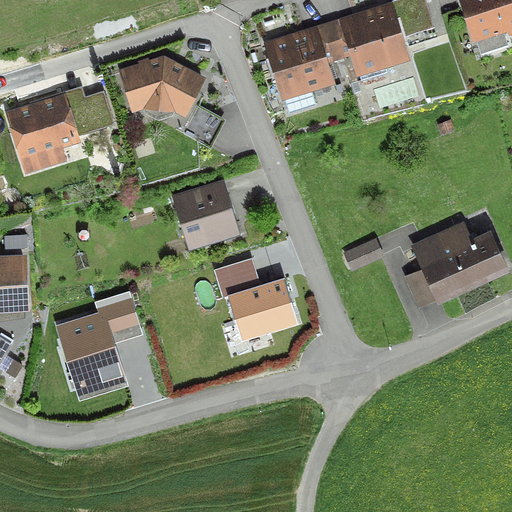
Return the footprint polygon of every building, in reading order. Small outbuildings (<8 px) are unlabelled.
[(411,0),(393,6),(403,36),(431,27),(423,0),(411,0)] [(508,32),(511,31),(511,0),(461,0),(474,40),(507,29),(508,32)] [(388,7),(342,22),(360,81),(385,73),(382,64),(404,57),(388,7)] [(329,81),(313,31),(266,46),(288,113),(314,104),(308,88),(329,81)] [(162,59),(120,72),(132,109),(158,101),(183,113),(201,79),(162,59)] [(101,94),(81,100),(90,129),(110,123),(101,94)] [(76,139),(62,97),(7,114),(21,157),(76,140),(76,139)] [(222,179),(170,195),(187,251),(239,235),(222,179)] [(503,268),(487,235),(468,244),(460,227),(414,247),(419,256),(418,257),(423,268),(404,276),(419,306),(437,297),(437,299),(503,268)] [(379,256),(373,242),(345,254),(352,268),(379,256)] [(229,295),(261,285),(252,258),(214,270),(223,297),(229,295)] [(0,307),(25,307),(22,259),(0,259),(0,307)] [(261,285),(229,295),(242,340),(298,324),(284,279),(261,285)] [(102,314),(59,328),(80,393),(123,379),(108,332),(137,323),(130,300),(101,310),(102,314)] [(0,360),(9,345),(0,339),(0,360)]
